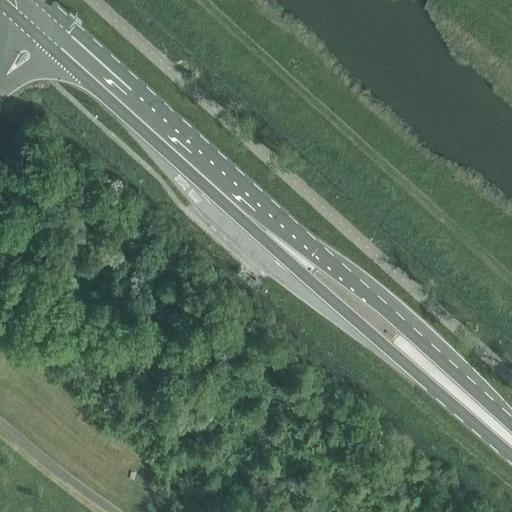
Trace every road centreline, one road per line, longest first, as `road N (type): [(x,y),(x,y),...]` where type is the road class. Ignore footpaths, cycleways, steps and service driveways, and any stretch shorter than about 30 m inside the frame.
road 1 (primary): [(511,441),(48,26)]
road 2 (track): [(511,279),(203,0)]
